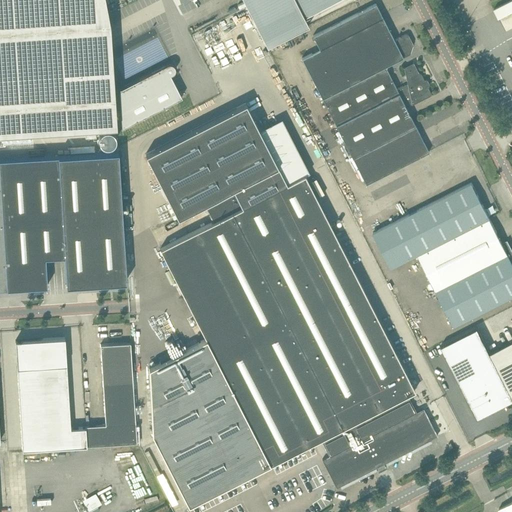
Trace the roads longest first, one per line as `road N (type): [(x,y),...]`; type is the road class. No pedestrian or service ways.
road 1 (unknown): [(348,213),(285,103),(260,76),(146,139),(136,154),(136,196),(147,301),(195,336)]
road 2 (unknown): [(460,435),(348,213)]
road 3 (unclassified): [(511,184),(417,0)]
road 4 (unknown): [(511,130),(348,213)]
road 5 (unknown): [(60,337),(58,409),(30,411),(23,403),(23,369),(49,342)]
road 6 (unknown): [(111,511),(124,485),(97,461),(18,472),(5,496)]
road 7 (unknown): [(460,435),(321,511)]
road 8 (tertiary): [(373,511),(511,441)]
road 9 (unclassified): [(0,313),(128,305)]
